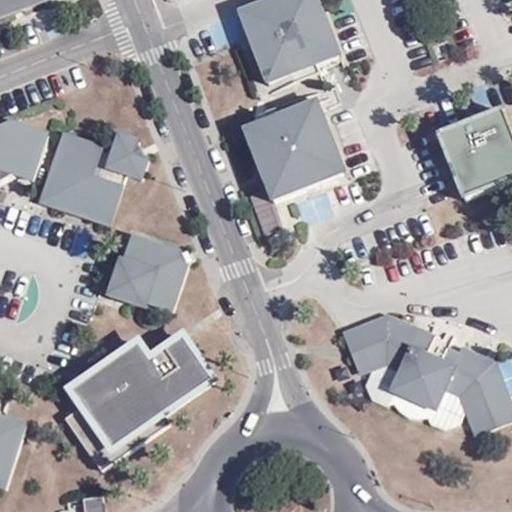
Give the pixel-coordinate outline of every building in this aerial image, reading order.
[(0,0),(0,19),(50,0),(0,0)] [(290,79),(314,70),(338,60),(314,0),(283,0),(238,18),(266,88),(290,79)] [(317,78),(314,70),(290,79),(293,88),(317,78)] [(342,179),(318,116),(315,107),(290,117),(266,127),(244,135),(271,207),(342,179)] [(262,118),(266,127),(290,117),(286,109),(278,112),(264,118),(262,118)] [(511,186),(511,143),(502,118),(438,142),(464,205),(511,186)] [(0,188),(17,178),(33,183),(48,138),(14,126),(0,132),(0,188)] [(65,136),(45,192),(50,194),(57,202),(54,209),(109,229),(121,192),(100,184),(92,181),(101,155),(103,150),(65,136)] [(142,184),(149,166),(138,144),(120,137),(113,159),(108,172),(126,179),(142,184)] [(155,151),(154,149),(138,144),(149,166),(155,151)] [(108,172),(113,159),(101,155),(92,181),(100,184),(105,171),(108,172)] [(121,192),(126,179),(108,172),(105,171),(100,184),(121,192)] [(50,194),(45,192),(41,205),(54,209),(57,202),(50,194)] [(147,306),(172,315),(189,268),(182,256),(134,239),(126,264),(122,263),(110,299),(145,312),(147,306)] [(429,355),(437,338),(388,317),(358,328),(371,370),(372,374),(376,387),(382,394),(388,400),(397,405),(425,417),(429,419),(453,428),(459,425),(461,422),(466,412),(476,436),(511,422),(511,405),(496,363),(464,350),(462,354),(455,367),(442,361),(429,355)] [(371,370),(358,328),(344,333),(360,374),(371,370)] [(212,386),(183,343),(149,365),(138,349),(70,394),(81,411),(65,423),(100,474),(168,428),(163,419),(212,386)] [(449,348),(442,361),(455,367),(462,354),(449,348)] [(376,387),(372,374),(366,386),(372,401),(386,407),(389,405),(394,408),(402,414),(409,417),(414,418),(420,418),(425,417),(397,405),(388,400),(382,394),(376,387)] [(0,417),(0,489),(0,490),(24,426),(8,421),(1,418),(0,417)] [(445,431),(453,428),(429,419),(430,424),(445,431)]
